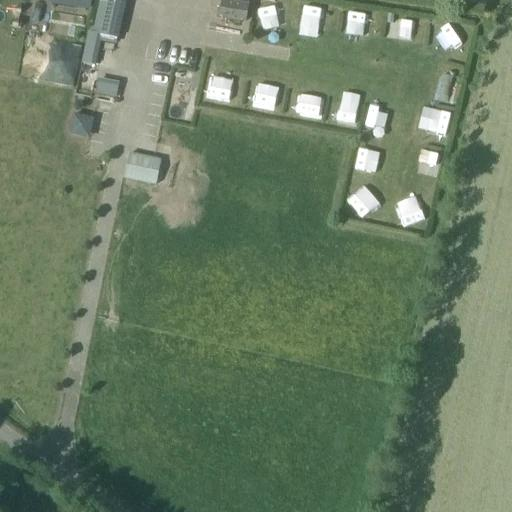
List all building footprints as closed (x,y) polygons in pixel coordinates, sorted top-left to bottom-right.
[(89,12),(90,3),(88,3),(88,0),(49,0),(49,5),(89,12)] [(101,0),(93,36),(118,42),(126,0),(101,0)] [(221,0),(218,20),(245,25),(249,0),(221,0)] [(291,9),(290,31),(314,32),(315,10),(291,9)] [(337,14),(333,37),(354,40),(357,17),(337,14)] [(379,21),(377,41),(399,44),(401,24),(379,21)] [(220,86),(197,82),(193,102),(217,106),(220,86)] [(84,84),(84,99),(110,99),(110,83),(84,84)] [(322,128),(337,129),(338,107),(323,106),(322,128)] [(360,157),(348,155),(344,175),(356,178),(360,157)] [(124,185),(127,163),(119,162),(116,183),(124,185)] [(338,207),(353,224),(361,215),(346,199),(338,207)] [(408,204),(388,210),(394,230),(414,223),(408,204)]
